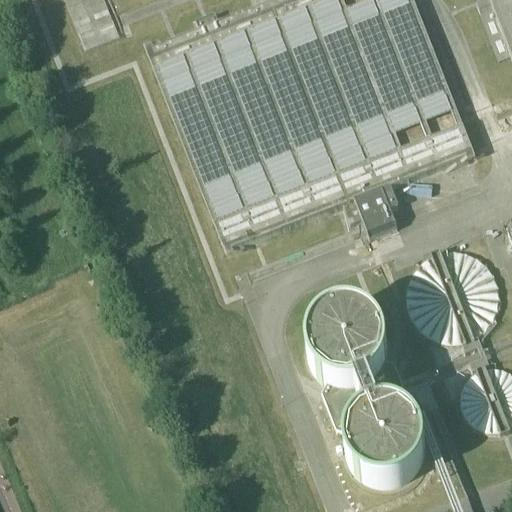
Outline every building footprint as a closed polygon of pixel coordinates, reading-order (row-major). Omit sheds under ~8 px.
[(63,0),(85,55),(118,41),(102,0),(63,0)] [(471,161),(407,0),(288,0),(218,28),(214,18),(195,26),(198,36),(147,56),(226,257),(342,212),(349,231),(361,226),(368,245),(369,244),(369,243),(395,233),(395,234),(396,233),(389,215),(398,212),(390,193),(471,161)] [(511,0),(486,0),(487,2),(475,7),(498,64),(510,59),(511,64),(511,0)] [(474,344),(486,336),(493,326),(498,315),(500,303),(498,291),(494,280),(487,270),(476,261),(462,256),(448,255),(435,258),(422,265),(413,276),(407,288),(405,302),(407,316),(413,329),(422,339),(434,346),(447,350),(461,349),(474,344)] [(351,315),(339,315),(326,320),(316,328),(309,339),(306,352),(307,365),(313,377),(322,387),(333,392),(338,394),(344,395),(349,394),(355,393),(361,391),(366,389),(371,385),(376,381),(379,376),(382,371),(384,366),(385,359),(385,347),(380,335),(373,325),(363,318),(351,315)] [(400,416),(403,418),(409,409),(394,371),(384,368),(383,371),(381,375),(379,378),(377,380),(375,383),(372,385),(369,388),(367,389),(364,391),(360,393),(357,394),(354,395),(350,395),(347,395),(343,395),(340,395),(336,394),(333,393),(330,392),(327,391),(321,400),(336,437),(346,440),(347,437),(349,434),(351,431),(353,428),(355,425),(358,423),(360,421),(363,419),(366,417),(369,416),(373,415),(376,414),(380,413),(383,413),(387,413),(390,414),(394,414),(397,415),(400,416)] [(459,404),(461,416),(467,426),(476,433),(488,437),(500,436),(510,431),(511,428),(511,380),(509,377),(500,373),(488,372),(477,375),(467,383),(461,393),(459,404)] [(367,490),(378,494),(392,494),(404,489),(414,480),(421,469),(424,456),(422,443),(416,431),(408,423),(404,419),(398,417),(393,415),(387,414),(381,414),(375,415),(369,417),(364,420),(359,423),(355,428),(351,432),(348,438),(344,450),(345,462),(349,473),(356,483),(367,490)]
